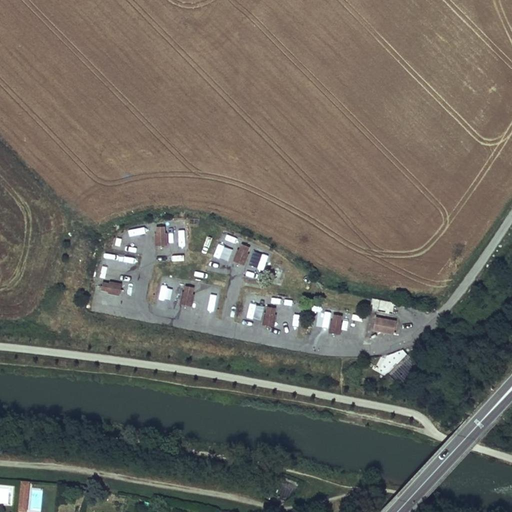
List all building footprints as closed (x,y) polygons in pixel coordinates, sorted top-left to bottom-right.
[(249,249),(242,246),(239,255),(245,257),(249,249)] [(242,264),(245,257),(239,255),(236,261),(242,264)] [(114,286),(105,284),(104,291),(113,292),(114,286)] [(191,298),(193,289),(186,288),(184,297),(191,298)] [(273,318),(275,309),(268,308),(266,317),(273,318)] [(395,323),(377,319),(374,332),(392,335),(395,323)] [(409,355),(390,372),(401,385),(421,368),(409,355)] [(18,510),(27,511),(29,480),(20,479),(18,510)] [(279,496),(292,499),(297,484),(284,480),(279,496)]
